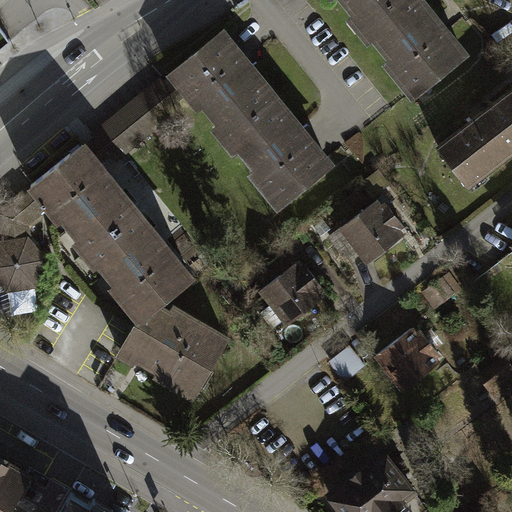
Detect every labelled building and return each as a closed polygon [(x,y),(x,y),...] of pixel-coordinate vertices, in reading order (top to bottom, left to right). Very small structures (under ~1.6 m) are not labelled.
[(328,0),(357,37),(403,0),(328,0)] [(457,60),(410,0),(403,0),(357,37),(406,100),(457,60)] [(0,32),(0,49),(8,43),(0,32)] [(219,143),(271,103),(220,39),(169,79),(219,143)] [(161,76),(93,133),(114,158),(181,101),(161,76)] [(511,147),(511,87),(439,142),(468,180),(511,147)] [(320,166),(271,103),(219,143),(268,206),(320,166)] [(85,253),(136,213),(86,149),(34,189),(85,253)] [(26,240),(23,240),(21,226),(40,211),(27,195),(3,213),(5,242),(1,243),(0,245),(0,277),(6,286),(30,283),(41,261),(26,240)] [(401,237),(377,204),(337,235),(362,267),(401,237)] [(185,276),(136,213),(85,253),(134,316),(154,300),(185,276)] [(329,293),(305,262),(264,293),(287,324),(329,293)] [(214,338),(154,300),(134,316),(115,350),(182,392),(214,338)] [(439,366),(411,329),(371,359),(399,396),(439,366)] [(364,365),(349,346),(329,362),(344,381),(364,365)] [(511,383),(511,367),(503,356),(480,375),(497,396),(511,383)] [(0,511),(6,511),(33,468),(0,448),(0,511)] [(393,511),(409,501),(379,461),(331,497),(342,511),(393,511)] [(51,511),(44,511),(41,510),(39,511),(120,511),(115,509),(119,502),(92,486),(88,493),(73,484),(70,488),(67,486),(51,511)]
